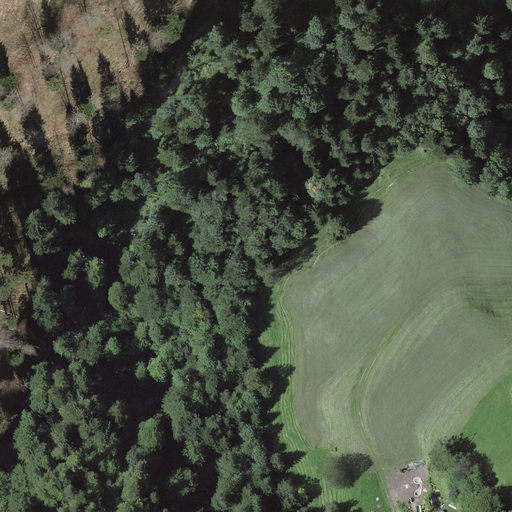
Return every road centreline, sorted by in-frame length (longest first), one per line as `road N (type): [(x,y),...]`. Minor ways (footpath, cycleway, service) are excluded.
road 1 (track): [(511,277),(457,277),(429,288),(383,346),(357,410),(399,511)]
road 2 (track): [(184,143),(288,47),(324,0)]
